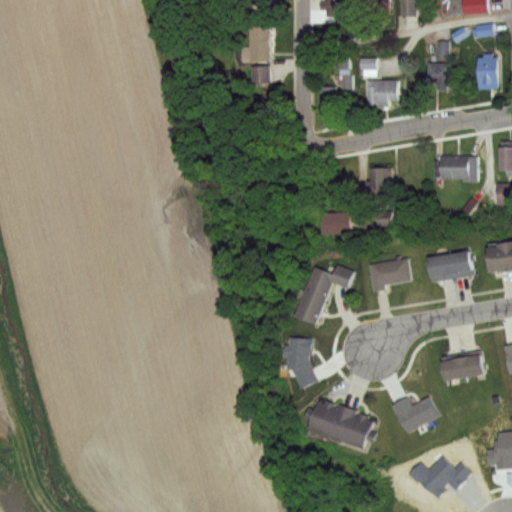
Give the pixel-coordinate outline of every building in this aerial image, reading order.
[(335,0),(335,15),(329,15),(329,10),(322,10),(322,1),(327,1),(327,0),(335,0)] [(418,0),(418,15),(403,15),(403,0),(418,0)] [(463,0),(489,0),(490,12),(465,15),(463,0)] [(477,24),(493,23),(494,35),(479,37),(477,24)] [(253,24),(271,24),(272,61),(254,62),(253,24)] [(436,41),(436,58),(448,58),(448,41),(436,41)] [(480,56),(485,56),(485,53),(493,53),(494,57),(499,57),(500,89),(480,89),(480,56)] [(362,57),(380,57),(380,76),(365,76),(365,70),(362,70),(362,57)] [(431,62),(450,63),(450,83),(431,83),(431,62)] [(255,66),(271,66),(272,84),(255,85),(255,66)] [(370,79),(401,79),(401,100),(382,100),(382,106),(370,106),(370,79)] [(324,87),(339,87),(339,108),(324,108),(324,87)] [(503,147),(511,147),(511,170),(503,170),(503,147)] [(444,155),(479,155),(479,177),(436,177),(436,161),(444,161),(444,155)] [(372,169),(393,169),(394,193),(373,194),(372,169)] [(499,183),(511,183),(511,203),(499,203),(499,183)] [(393,225),(393,211),(375,211),(375,224),(393,225)] [(324,213),(351,212),(351,235),(325,236),(324,213)] [(490,249),(501,247),(500,245),(511,242),(511,270),(494,273),(490,249)] [(430,258),(471,252),(474,274),(433,280),(430,258)] [(371,264),(408,258),(412,279),(385,284),(386,289),(376,291),(371,264)] [(341,266),(356,272),(350,289),(335,283),(320,323),(298,315),(317,267),(337,275),(341,266)] [(444,362),(482,355),(486,374),(448,381),(444,362)] [(395,405),(409,397),(414,406),(431,398),(440,416),(408,432),(395,405)] [(324,400),(330,402),(331,400),(341,403),(340,406),(342,407),(343,403),(362,410),(361,413),(362,410),(375,414),(374,418),(378,419),(375,429),(380,432),(377,440),(370,438),(367,446),(314,428),(318,418),(312,416),(315,408),(320,410),(324,400)] [(511,429),(511,465),(498,467),(497,462),(490,462),(488,448),(493,447),(492,440),(499,439),(498,430),(511,429)] [(471,470),(457,488),(448,481),(443,487),(446,489),(439,497),(411,473),(421,461),(429,467),(442,454),(456,466),(461,461),(471,470)]
